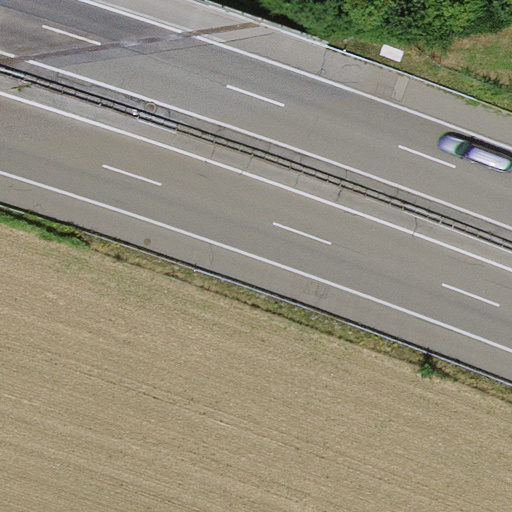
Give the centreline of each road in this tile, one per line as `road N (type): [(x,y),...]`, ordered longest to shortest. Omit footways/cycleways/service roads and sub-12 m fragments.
road 1 (motorway): [(0,131),(306,231),(511,312)]
road 2 (motorway): [(511,187),(0,7)]
